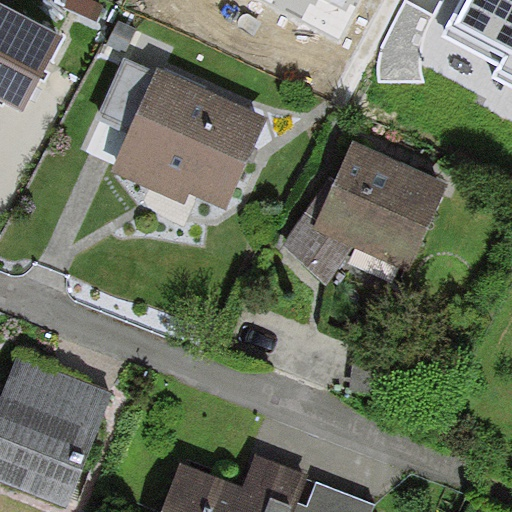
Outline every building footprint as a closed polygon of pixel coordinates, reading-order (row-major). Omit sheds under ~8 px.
[(91,38),(4,0),(0,0),(0,89),(57,115),(91,38)] [(329,0),(355,13),(361,0),(329,0)] [(511,0),(462,0),(444,34),(500,65),(494,77),(511,86),(511,0)] [(282,125),(135,69),(114,124),(152,138),(135,182),(244,224),(282,125)] [(471,188),(373,147),(324,262),(352,274),(365,243),(435,272),(471,188)] [(101,511),(141,394),(33,359),(0,460),(0,483),(87,511),(101,511)] [(203,474),(188,511),(388,511),(390,507),(264,458),(251,492),(203,474)]
